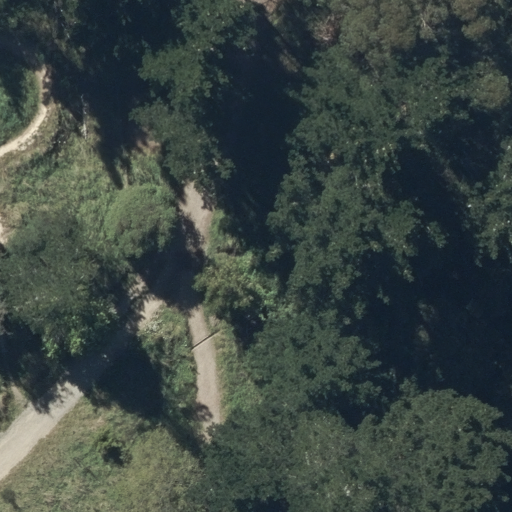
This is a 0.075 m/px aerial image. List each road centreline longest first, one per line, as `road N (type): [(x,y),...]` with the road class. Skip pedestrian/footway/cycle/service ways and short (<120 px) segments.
road 1 (track): [(297,0),(267,103),(196,236),(214,511)]
road 2 (track): [(196,236),(159,321),(0,452)]
